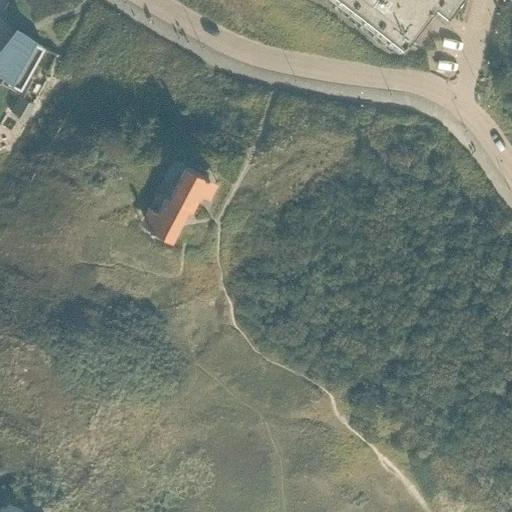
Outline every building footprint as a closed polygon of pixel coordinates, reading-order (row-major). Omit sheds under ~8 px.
[(351,0),(408,44),(441,1),(448,7),(453,11),(461,0),(351,0)] [(18,32),(0,63),(0,68),(7,74),(11,76),(7,82),(21,90),(44,48),(18,32)] [(18,98),(11,110),(25,118),(32,106),(18,98)] [(169,199),(187,208),(191,210),(200,193),(205,196),(210,186),(206,180),(207,178),(186,167),(169,199)] [(187,208),(169,199),(165,197),(156,213),(150,210),(145,221),(150,225),(149,227),(171,239),(187,208)]
